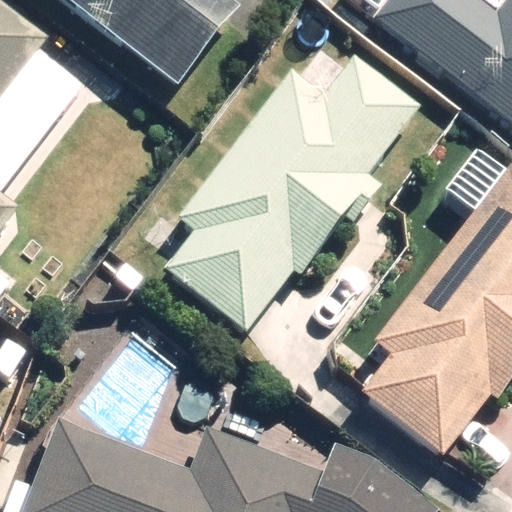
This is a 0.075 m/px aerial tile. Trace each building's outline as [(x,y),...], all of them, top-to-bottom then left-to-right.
[(28,0),(174,107),(238,21),(210,0),(28,0)] [(446,0),(388,0),(359,41),(511,150),(511,2),(491,32),(446,0)] [(0,300),(4,296),(0,293),(0,244),(14,226),(0,214),(0,95),(39,44),(0,15),(0,300)] [(153,291),(236,357),(287,292),(297,300),(376,200),(366,192),(416,128),(323,55),(292,94),(282,86),(163,236),(184,252),(153,291)] [(370,395),(352,417),(428,479),(478,419),(487,427),(511,396),(511,184),(507,180),(347,376),(370,395)] [(42,438),(17,511),(422,511),(381,477),(322,458),(314,484),(194,445),(181,484),(42,438)]
